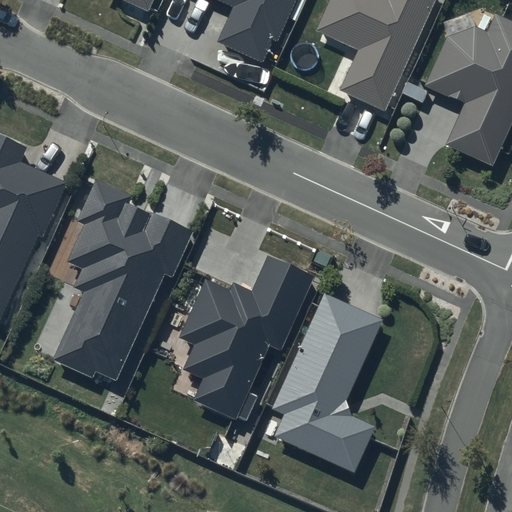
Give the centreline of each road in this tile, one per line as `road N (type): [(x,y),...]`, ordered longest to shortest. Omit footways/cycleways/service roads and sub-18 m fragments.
road 1 (residential): [(0,38),(511,274)]
road 2 (residential): [(440,511),(470,407),(511,306)]
